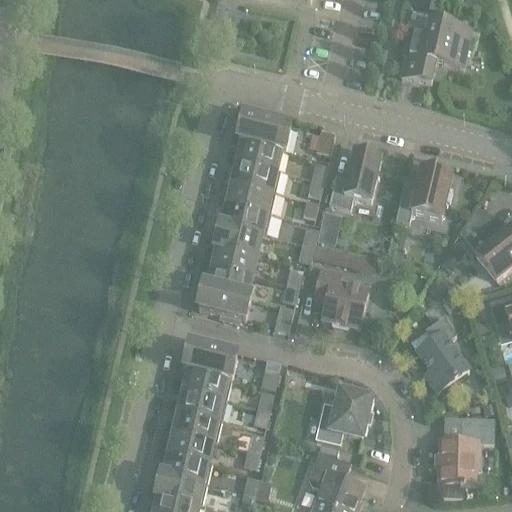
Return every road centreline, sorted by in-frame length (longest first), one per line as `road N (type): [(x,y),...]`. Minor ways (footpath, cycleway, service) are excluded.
road 1 (residential): [(390,511),(405,446),(395,400),(369,378),(161,330)]
road 2 (residential): [(511,157),(225,89)]
road 3 (residential): [(161,330),(215,100),(225,89)]
road 4 (residential): [(119,511),(161,330)]
